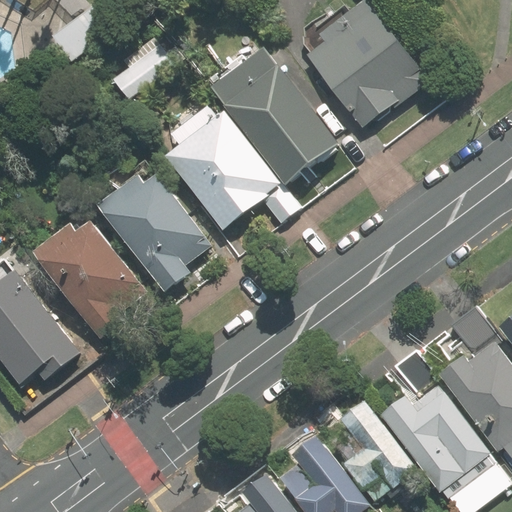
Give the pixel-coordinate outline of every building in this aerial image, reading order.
[(106,0),(79,20),(58,36),(79,63),(132,24),(113,0),(106,0)] [(433,88),(375,11),(307,62),(365,139),(433,88)] [(351,155),(277,56),(231,90),(306,189),(351,155)] [(285,196),(233,127),(184,164),(236,232),(285,196)] [(223,253),(166,178),(118,214),(174,290),(223,253)] [(156,296),(103,227),(49,268),(101,337),(156,296)] [(86,353),(26,273),(0,292),(0,335),(39,388),(86,353)] [(446,374),(501,452),(509,447),(511,451),(511,349),(501,334),(446,374)] [(501,452),(446,374),(419,393),(417,390),(389,410),(388,411),(428,466),(429,464),(464,511),(475,511),(511,485),(511,478),(496,456),(501,452)] [(425,468),(385,413),(375,398),(348,417),(356,427),(357,429),(341,441),(354,458),(351,461),(379,501),(425,468)] [(378,502),(335,442),(328,434),(301,453),(306,460),(288,473),(315,511),(371,511),(380,506),(378,502)] [(244,511),(305,511),(276,470),(250,488),(257,497),(242,508),(244,511)]
